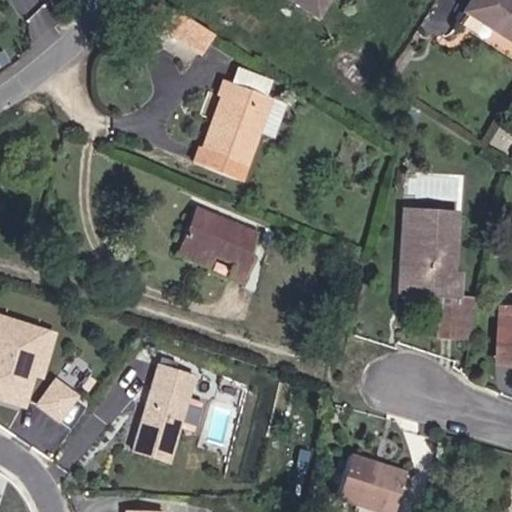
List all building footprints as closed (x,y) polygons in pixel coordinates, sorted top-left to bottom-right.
[(291,0),(315,16),(325,0),(291,0)] [(511,0),(470,0),(463,11),(511,42),(511,0)] [(172,9),(160,28),(202,56),(214,37),(172,9)] [(265,97),(271,81),(236,67),(229,84),(265,97)] [(258,132),(270,99),(265,97),(229,84),(222,81),(216,96),(217,96),(219,98),(223,99),(214,124),(210,123),(201,149),(197,147),(192,163),(239,182),(258,132)] [(214,124),(223,99),(219,98),(210,123),(214,124)] [(268,135),(280,102),(270,99),(258,132),(268,135)] [(210,222),(213,214),(195,207),(191,214),(210,222)] [(453,274),(457,214),(407,210),(403,270),(397,270),(396,294),(460,297),(461,274),(453,274)] [(403,270),(407,210),(401,210),(397,270),(403,270)] [(248,256),(258,233),(213,214),(210,222),(191,214),(178,246),(211,260),(212,256),(233,265),(231,271),(246,278),(254,258),(248,256)] [(211,260),(178,246),(175,254),(208,268),(211,260)] [(246,278),(231,271),(228,278),(243,284),(246,278)] [(469,340),(476,302),(438,300),(436,337),(469,340)] [(495,343),(510,344),(509,364),(511,363),(511,308),(498,308),(495,343)] [(0,398),(18,403),(25,379),(19,377),(21,370),(27,372),(35,375),(48,333),(0,318),(0,398)] [(510,344),(495,343),(495,363),(509,364),(510,344)] [(161,366),(154,385),(190,398),(197,379),(161,366)] [(54,418),(70,395),(50,380),(34,404),(54,418)] [(154,385),(131,450),(167,463),(190,398),(154,385)] [(374,511),(392,511),(404,473),(347,455),(333,499),(374,511)]
